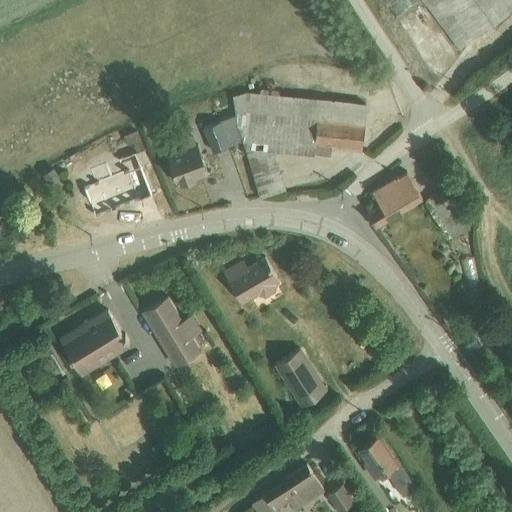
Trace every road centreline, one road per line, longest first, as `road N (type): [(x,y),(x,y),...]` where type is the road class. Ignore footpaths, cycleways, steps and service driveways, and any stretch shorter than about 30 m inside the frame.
road 1 (tertiary): [(336,230),(258,216),(0,280)]
road 2 (tertiary): [(511,449),(382,260),(336,230)]
road 3 (residential): [(436,126),(350,0)]
road 4 (unclassified): [(436,126),(362,185),(336,230)]
